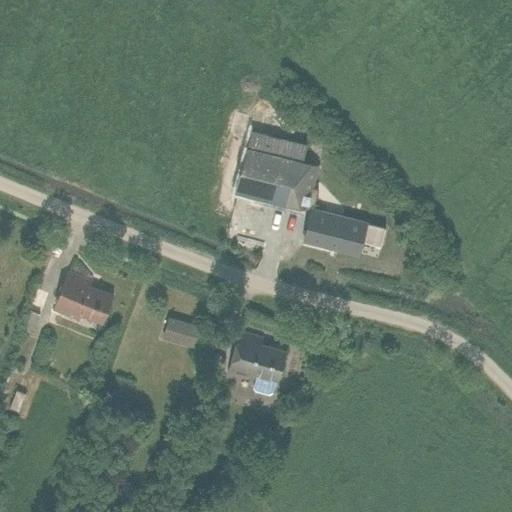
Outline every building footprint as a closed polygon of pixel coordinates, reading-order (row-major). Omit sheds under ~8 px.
[(292,128),(231,115),(218,179),(290,194),(299,150),(288,148),(292,128)] [(365,209),(293,195),(287,222),(340,233),(342,223),(362,227),(365,209)] [(76,261),(49,251),(34,292),(66,304),(70,294),(85,300),(93,278),(72,270),(76,261)] [(31,279),(20,276),(16,296),(27,298),(31,279)] [(181,308),(151,301),(147,321),(177,328),(181,308)] [(247,321),(221,314),(209,358),(233,364),(236,355),(263,362),(269,338),(244,331),(247,321)] [(121,366),(101,361),(95,387),(114,392),(121,366)]
